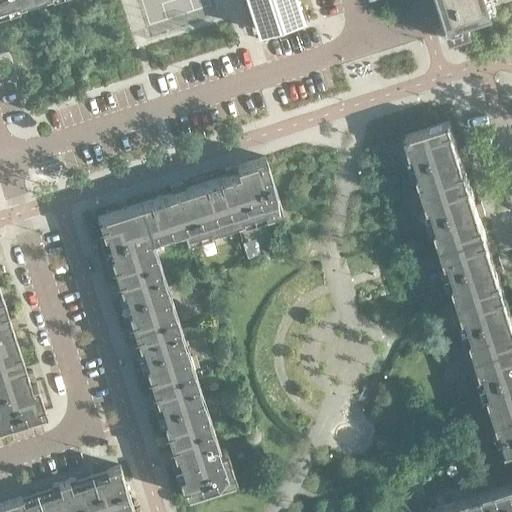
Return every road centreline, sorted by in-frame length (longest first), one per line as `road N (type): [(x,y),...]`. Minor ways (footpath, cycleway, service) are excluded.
road 1 (residential): [(3,159),(365,43)]
road 2 (residential): [(0,459),(89,430),(3,159)]
